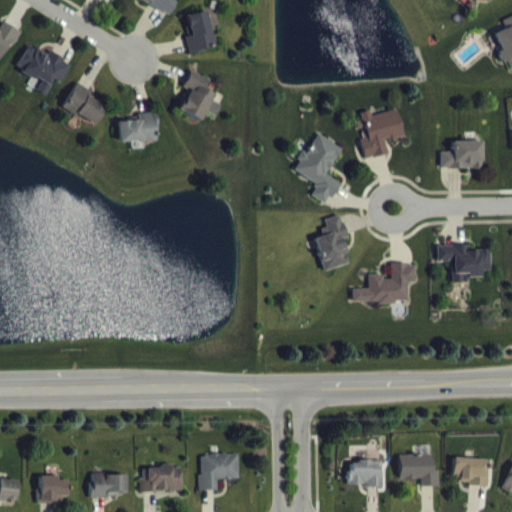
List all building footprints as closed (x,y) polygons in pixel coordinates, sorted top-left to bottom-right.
[(114,13),(119,1),(116,0),(85,0),(114,13)] [(177,16),(163,7),(167,0),(133,0),(129,7),(169,30),(177,16)] [(485,15),(499,6),(495,0),(462,0),(472,14),(481,8),(485,15)] [(186,29),(191,50),(185,51),(189,68),(215,62),(207,25),(186,29)] [(493,47),(500,65),(497,66),(501,77),(506,75),(509,84),(511,82),(511,30),(502,34),(505,43),(493,47)] [(22,46),(3,36),(0,43),(0,42),(0,73),(1,74),(10,57),(15,60),(22,46)] [(17,83),(33,91),(28,100),(46,109),(54,94),(61,97),(71,77),(49,66),(48,69),(29,59),(17,83)] [(216,130),(220,119),(211,115),(214,108),(204,104),(209,94),(190,85),(183,102),(188,104),(179,125),(201,135),(205,125),(216,130)] [(96,138),(105,120),(90,112),(93,106),(76,97),(63,122),(96,138)] [(403,151),(396,124),(371,130),(369,124),(360,127),(361,134),(356,135),(365,173),(387,168),(384,156),(403,151)] [(118,136),(119,158),(158,154),(155,126),(137,128),(138,134),(118,136)] [(325,188),(341,162),(316,147),(299,176),(294,184),(316,198),(310,209),(326,219),(339,197),(325,188)] [(481,155),(452,156),(452,166),(439,166),(439,183),(482,182),(481,155)] [(324,286),(349,277),(341,253),(346,251),(338,229),(323,234),(326,241),(319,243),(322,250),(312,253),(324,286)] [(436,260),(436,276),(451,275),(452,297),(468,297),(468,292),(480,291),(480,285),(489,284),(488,264),(467,264),(467,259),(436,260)] [(351,317),(406,316),(406,296),(414,296),(413,278),(390,278),(390,293),(382,293),(382,289),(367,289),(367,303),(351,303),(351,317)] [(238,468),(199,469),(200,505),(217,504),(217,494),(238,493),(238,468)] [(398,470),(399,494),(420,493),(421,501),(440,500),(439,484),(432,484),(431,469),(398,470)] [(452,491),(460,492),(460,499),(487,500),(488,473),(453,472),(452,491)] [(382,475),(348,475),(348,500),(382,500),(382,475)] [(141,506),(181,506),(181,481),(141,482),(141,506)] [(511,481),(502,502),(511,506),(511,481)] [(104,488),(91,488),(91,511),(126,511),(126,489),(104,489),(104,488)] [(39,491),(39,511),(68,511),(68,494),(58,494),(58,490),(39,491)] [(0,511),(16,511),(18,494),(0,492),(0,511)]
